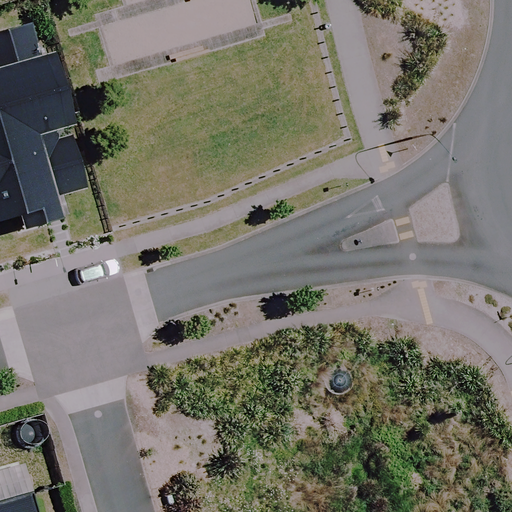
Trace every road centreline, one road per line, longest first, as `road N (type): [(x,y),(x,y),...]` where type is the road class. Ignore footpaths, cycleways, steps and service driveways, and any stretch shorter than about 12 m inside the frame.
road 1 (residential): [(292,258),(68,327)]
road 2 (residential): [(292,258),(491,157)]
road 3 (residential): [(511,250),(292,258)]
road 4 (residential): [(68,327),(121,511)]
